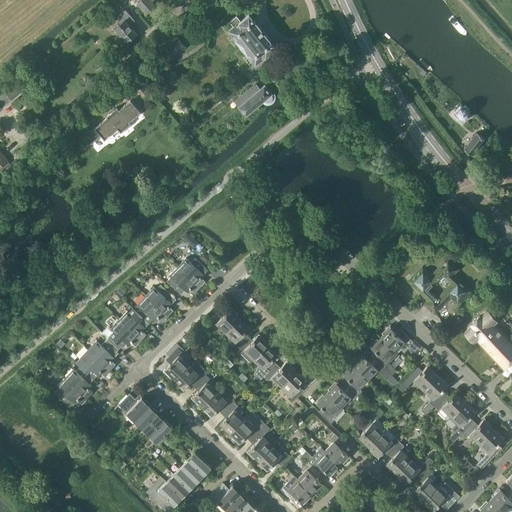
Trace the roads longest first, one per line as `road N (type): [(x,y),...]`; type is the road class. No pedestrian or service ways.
road 1 (unclassified): [(0,381),(372,55)]
road 2 (residential): [(392,303),(318,378),(227,284)]
road 3 (residential): [(227,284),(281,231),(301,223),(392,303)]
road 4 (residential): [(285,511),(136,368)]
road 5 (residential): [(392,303),(511,419)]
road 6 (secondary): [(468,189),(372,55)]
road 7 (residential): [(136,368),(227,284)]
